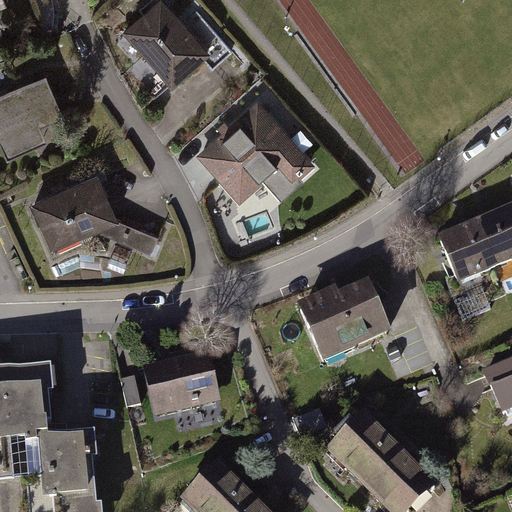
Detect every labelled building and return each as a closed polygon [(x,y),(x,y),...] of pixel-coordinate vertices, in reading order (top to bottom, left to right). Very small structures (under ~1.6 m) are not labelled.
[(185,22),(165,0),(156,0),(123,30),(172,85),(203,57),(213,68),(232,51),(196,12),(185,22)] [(45,74),(0,93),(0,142),(8,159),(48,141),(42,127),(64,117),(45,74)] [(258,98),(196,153),(240,202),(264,180),(282,200),(305,179),(302,176),(317,163),(258,98)] [(98,172),(30,202),(51,250),(95,231),(151,254),(159,236),(119,220),(98,172)] [(511,208),(438,239),(458,287),(511,264),(511,208)] [(297,307),(323,368),(393,337),(369,284),(339,297),(336,291),(297,307)] [(294,303),(270,315),(285,347),(309,336),(294,303)] [(143,368),(154,418),(222,402),(210,352),(143,368)] [(511,360),(483,373),(503,418),(511,413),(511,360)] [(56,369),(0,374),(0,495),(1,511),(107,511),(107,508),(101,508),(96,463),(102,462),(100,435),(70,438),(69,425),(57,426),(54,398),(59,397),(56,369)] [(135,378),(121,381),(127,409),(141,406),(135,378)] [(304,438),(330,428),(322,408),(297,418),(304,438)] [(366,414),(326,453),(385,511),(415,511),(440,488),(366,414)] [(179,504),(187,511),(267,511),(219,464),(179,504)]
